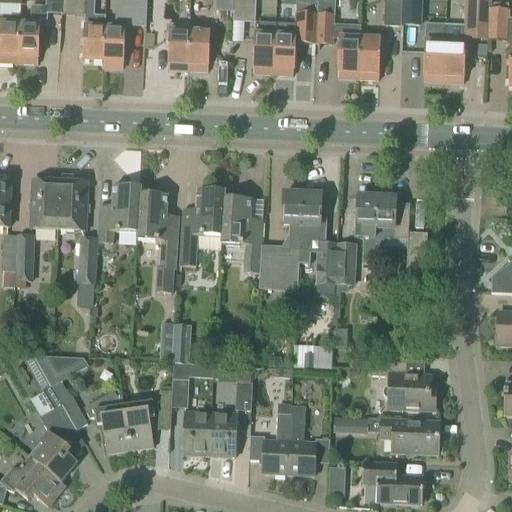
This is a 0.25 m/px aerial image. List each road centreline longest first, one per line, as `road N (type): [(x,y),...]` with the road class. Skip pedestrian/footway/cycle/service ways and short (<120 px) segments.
road 1 (tertiary): [(464,138),(0,118)]
road 2 (residential): [(464,511),(475,474),(458,306),(464,138)]
road 3 (residential): [(88,511),(124,488),(159,485),(275,511)]
